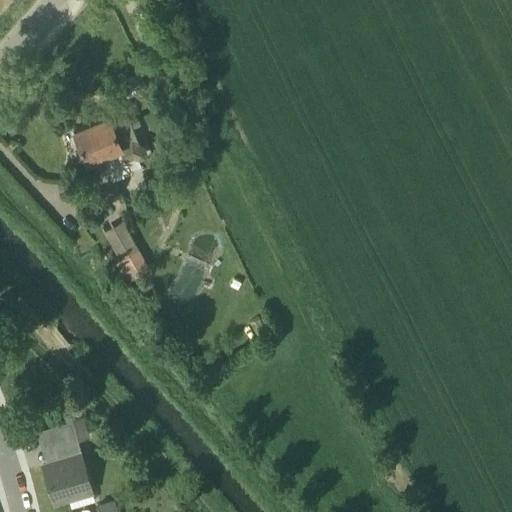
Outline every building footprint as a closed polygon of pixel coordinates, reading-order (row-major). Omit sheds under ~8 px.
[(147,85),(139,73),(123,83),(131,95),(147,85)] [(188,125),(178,103),(165,109),(175,131),(188,125)] [(91,159),(101,185),(114,179),(103,154),(120,147),(125,158),(134,154),(140,156),(146,154),(147,148),(145,142),(140,140),(138,136),(137,137),(126,107),(73,129),(87,161),(91,159)] [(154,141),(160,156),(179,148),(173,133),(154,141)] [(122,218),(101,229),(125,275),(146,265),(122,218)] [(51,451),(54,462),(42,466),(55,509),(71,504),(73,510),(96,503),(94,497),(95,496),(79,442),(91,438),(84,416),(73,419),(74,423),(38,434),(43,453),(51,451)] [(101,501),(103,511),(117,511),(114,498),(101,501)]
